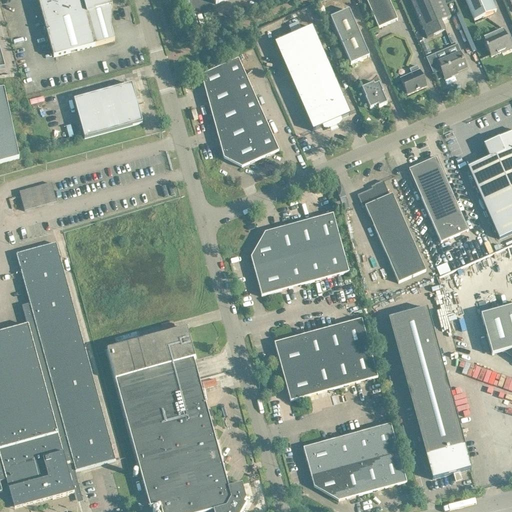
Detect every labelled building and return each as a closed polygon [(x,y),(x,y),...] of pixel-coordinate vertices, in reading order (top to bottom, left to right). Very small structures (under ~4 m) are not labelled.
[(37,0),(54,58),(114,41),(110,26),(111,23),(111,16),(110,9),(111,8),(111,9),(112,9),(109,0),(37,0)] [(388,0),(373,0),(367,3),(378,29),(397,21),(388,0)] [(410,0),(423,30),(427,39),(445,31),(441,22),(450,18),(443,1),(442,0),(410,0)] [(490,0),(464,0),(474,21),(496,12),(490,0)] [(349,11),(330,19),(350,66),(369,58),(349,11)] [(312,28),(275,44),(313,132),(322,128),(323,129),(325,129),(327,129),(330,129),(336,126),(338,125),(339,123),(341,121),(340,120),(350,116),(312,28)] [(503,31),(494,35),(495,37),(484,42),(486,47),(485,48),(486,49),(487,49),(491,58),(502,53),(502,54),(511,50),(503,31)] [(466,68),(459,53),(456,46),(445,51),(448,58),(437,63),(445,79),(453,76),(452,74),(466,68)] [(242,169),(279,152),(238,60),(201,77),(224,159),(242,169)] [(426,87),(419,72),(417,67),(409,70),(411,75),(400,80),(407,96),(426,87)] [(373,84),(361,89),(366,99),(365,99),(370,110),(378,106),(378,108),(387,105),(382,93),(383,93),(381,90),(382,90),(381,87),(380,87),(379,84),(374,86),(373,84)] [(131,85),(74,101),(84,139),(142,123),(131,85)] [(4,89),(0,89),(0,163),(19,159),(4,89)] [(468,168),(499,240),(511,234),(511,133),(484,146),(489,159),(468,168)] [(452,195),(436,159),(409,171),(421,198),(420,198),(440,244),(468,232),(452,195)] [(392,195),(389,196),(383,182),(374,186),(376,188),(357,196),(362,209),(365,208),(398,284),(426,272),(392,195)] [(349,274),(333,215),(265,234),(251,258),(261,298),(349,274)] [(115,461),(56,244),(16,255),(30,305),(22,307),(27,327),(0,333),(0,493),(2,492),(0,484),(0,481),(6,480),(14,510),(74,494),(66,464),(73,462),(75,472),(115,461)] [(511,307),(481,316),(492,356),(504,352),(511,358),(511,359),(511,307)] [(471,470),(427,309),(388,320),(432,481),(453,475),(455,482),(461,480),(460,473),(471,470)] [(378,379),(362,320),(274,344),(290,403),(378,379)] [(187,329),(107,351),(150,508),(160,505),(161,511),(247,511),(243,510),(247,504),(246,504),(243,508),(242,507),(246,500),(250,499),(250,498),(246,499),(242,485),(228,488),(193,360),(195,360),(187,329)] [(487,366),(484,379),(505,384),(508,372),(487,366)] [(338,502),(406,484),(390,425),(303,449),(314,488),(338,502)]
